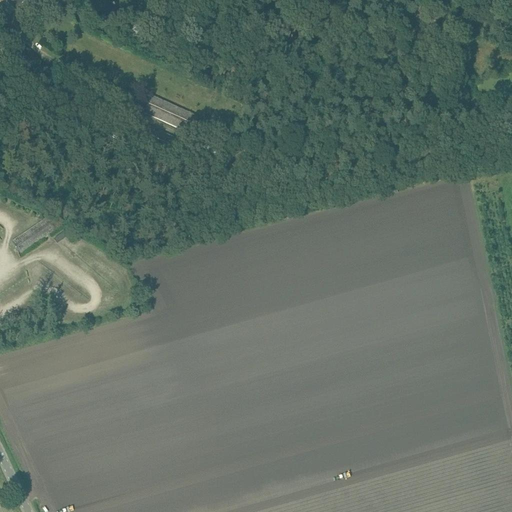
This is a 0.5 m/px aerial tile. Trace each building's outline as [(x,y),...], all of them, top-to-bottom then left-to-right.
[(4,0),(15,11),(22,4),(25,0),(4,0)] [(199,13),(202,6),(201,5),(202,2),(195,0),(181,0),(180,5),(199,13)] [(15,45),(9,51),(28,70),(34,64),(15,45)] [(142,113),(191,135),(198,117),(150,95),(142,113)] [(172,157),(179,140),(138,121),(130,139),(172,157)] [(20,256),(64,226),(60,220),(48,217),(11,242),(20,256)]
